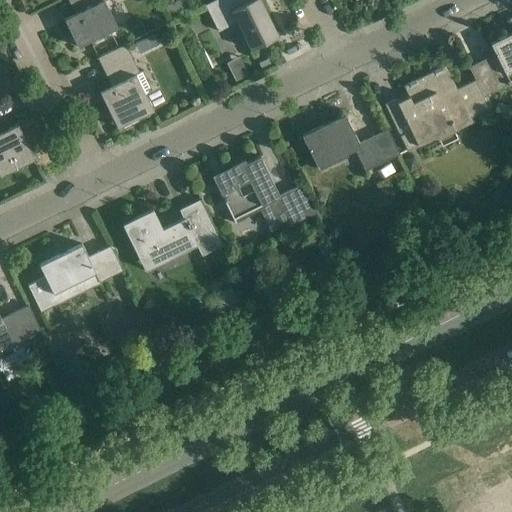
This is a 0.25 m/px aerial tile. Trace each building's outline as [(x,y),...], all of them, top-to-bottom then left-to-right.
[(105,0),(81,0),(86,9),(64,19),(78,47),(117,28),(104,1),(105,0)] [(251,0),(247,2),(245,0),(213,0),(204,5),(217,32),(237,22),(251,50),(277,37),(259,0),(251,0)] [(172,4),(165,7),(170,18),(181,14),(177,5),(172,4)] [(474,80),(475,82),(483,97),(511,83),(506,73),(511,70),(511,32),(489,43),(495,54),(468,67),(474,80)] [(155,33),(145,38),(150,49),(160,44),(155,33)] [(96,58),(97,59),(100,58),(115,86),(100,94),(117,128),(153,110),(145,93),(150,90),(142,73),(140,74),(126,44),(96,58)] [(268,58),(258,63),(262,70),(271,65),(268,58)] [(488,108),(483,97),(475,82),(474,80),(456,89),(445,65),(403,86),(410,100),(403,103),(401,100),(397,102),(396,99),(384,104),(407,151),(420,145),(418,141),(450,125),(454,132),(473,123),(470,117),(488,108)] [(347,154),(360,147),(344,115),(301,135),(316,166),(346,151),(347,154)] [(0,176),(35,159),(18,125),(0,132),(0,176)] [(399,154),(387,129),(363,141),(375,166),(399,154)] [(262,205),(274,229),(315,208),(303,183),(279,195),(259,156),(213,179),(233,219),(262,205)] [(222,246),(199,200),(179,210),(183,218),(162,228),(152,209),(122,224),(144,270),(196,245),(202,256),(222,246)] [(337,245),(341,254),(353,248),(349,240),(337,245)] [(88,256),(81,244),(38,265),(44,276),(27,285),(40,312),(57,304),(58,305),(100,284),(99,282),(122,270),(110,245),(88,256)] [(0,350),(20,341),(25,349),(35,344),(31,335),(41,330),(29,306),(1,319),(0,316),(0,350)]
